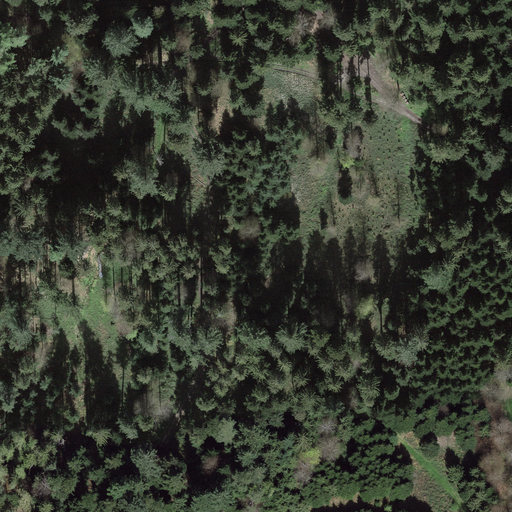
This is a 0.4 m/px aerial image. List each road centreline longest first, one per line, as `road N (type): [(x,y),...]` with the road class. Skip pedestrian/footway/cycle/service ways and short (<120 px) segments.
road 1 (track): [(462,511),(445,484),(388,430),(202,327),(207,172),(192,123),(110,68)]
road 2 (track): [(403,111),(286,66),(196,60),(110,68)]
road 3 (track): [(202,327),(193,376),(137,511)]
road 4 (track): [(310,0),(344,55),(403,111)]
road 5 (track): [(403,111),(511,186)]
road 6 (track): [(110,68),(12,0)]
